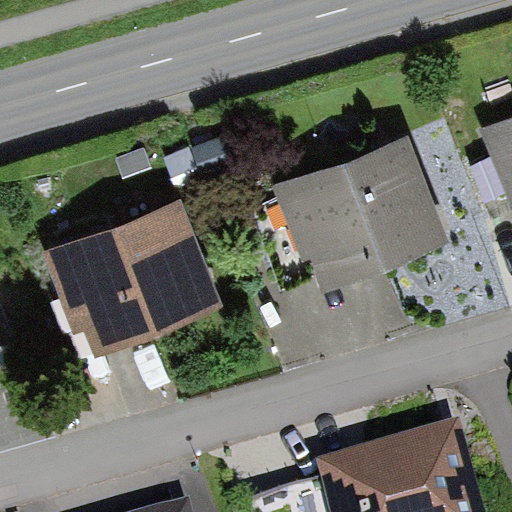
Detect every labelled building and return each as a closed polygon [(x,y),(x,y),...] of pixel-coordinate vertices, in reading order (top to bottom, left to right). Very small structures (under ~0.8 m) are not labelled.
[(511,110),(480,123),(510,198),(511,197),(511,110)] [(455,228),(413,122),(272,178),(303,256),(314,252),(325,280),(455,228)] [(226,130),(193,144),(208,181),(241,168),(226,130)] [(224,295),(183,189),(44,242),(74,322),(88,317),(98,344),(224,295)] [(330,511),(486,511),(461,425),(317,468),(330,511)] [(193,511),(190,502),(156,511),(193,511)]
